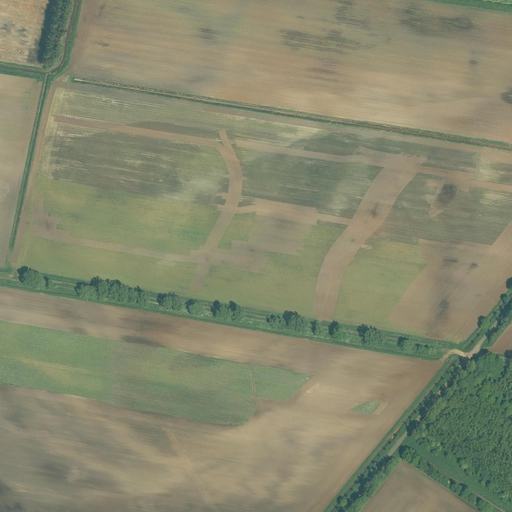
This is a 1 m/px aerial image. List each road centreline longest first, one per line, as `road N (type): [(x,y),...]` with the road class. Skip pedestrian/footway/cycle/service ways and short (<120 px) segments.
road 1 (track): [(511,360),(0,274)]
road 2 (unclassified): [(342,511),(511,303)]
